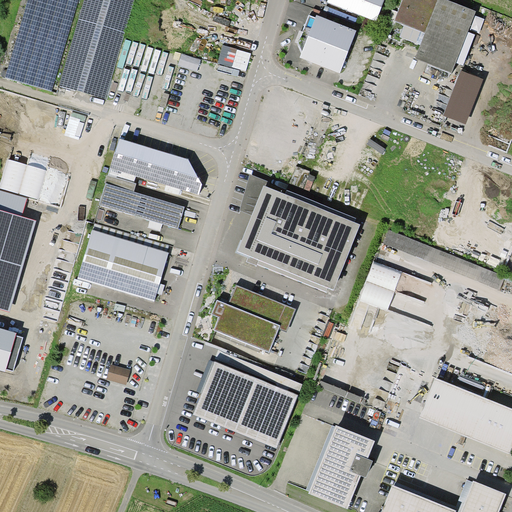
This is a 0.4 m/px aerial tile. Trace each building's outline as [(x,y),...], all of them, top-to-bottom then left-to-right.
[(77,0),(26,0),(5,77),(52,90),(77,0)] [(82,0),(59,85),(106,98),(133,0),(82,0)] [(325,0),(325,1),(374,20),(381,0),(325,0)] [(475,10),(448,0),(398,0),(391,20),(422,32),(411,58),(450,73),(475,10)] [(353,30),(313,14),(312,17),(306,14),(299,31),(297,30),(293,41),(295,42),(299,50),(296,57),(336,73),(353,30)] [(98,205),(178,228),(185,206),(135,191),(139,176),(200,194),(203,183),(189,159),(118,138),(98,205)] [(267,181),(247,173),(237,210),(247,214),(233,251),(255,260),(254,264),(323,292),(325,287),(330,289),(357,224),(264,187),(267,181)] [(169,252),(92,229),(77,278),(154,301),(169,252)] [(389,231),(384,245),(500,291),(505,276),(389,231)] [(229,306),(216,301),(211,315),(218,318),(213,331),(270,354),(280,330),(287,332),(296,309),(237,286),(229,306)] [(297,394),(215,360),(193,413),(275,447),(297,394)] [(130,370),(111,364),(106,379),(126,385),(130,370)] [(511,409),(435,378),(419,417),(508,453),(511,442),(511,409)] [(374,441),(336,426),(309,492),(347,508),(374,441)] [(452,511),(393,488),(382,511),(499,511),(506,496),(470,481),(457,511),(452,511)]
